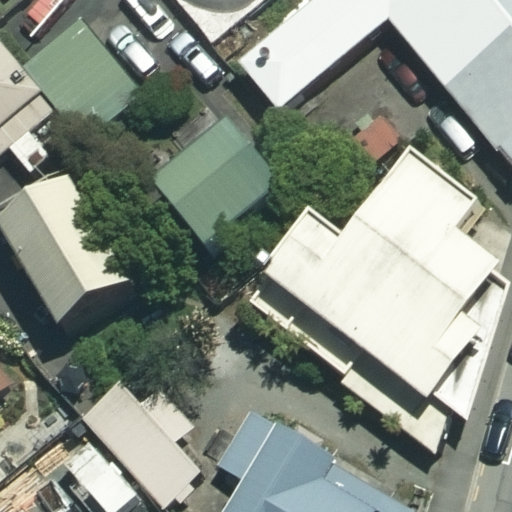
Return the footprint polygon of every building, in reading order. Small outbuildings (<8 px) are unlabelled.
[(0,0),(0,23),(34,64),(113,157),(164,114),(85,20),(109,0),(0,0)] [(396,37),(366,0),(333,0),(241,74),(283,128),(396,37)] [(511,170),(511,35),(483,0),(366,0),(396,37),(511,170)] [(511,0),(483,0),(511,35),(511,0)] [(0,169),(65,116),(0,37),(0,169)] [(292,208),(236,139),(156,205),(212,273),(292,208)] [(491,225),(422,172),(357,258),(322,230),(256,319),(350,392),(346,397),(440,467),(451,434),(438,425),(490,355),(474,344),(511,294),(467,257),(491,225)] [(151,295),(88,192),(16,236),(79,339),(151,295)] [(0,409),(23,390),(0,362),(0,409)] [(149,410),(128,387),(89,422),(169,511),(174,511),(184,504),(189,509),(204,495),(199,489),(211,478),(185,449),(203,433),(168,394),(149,410)] [(349,467),(261,415),(228,472),(256,488),(241,511),(415,511),(347,471),(349,467)]
